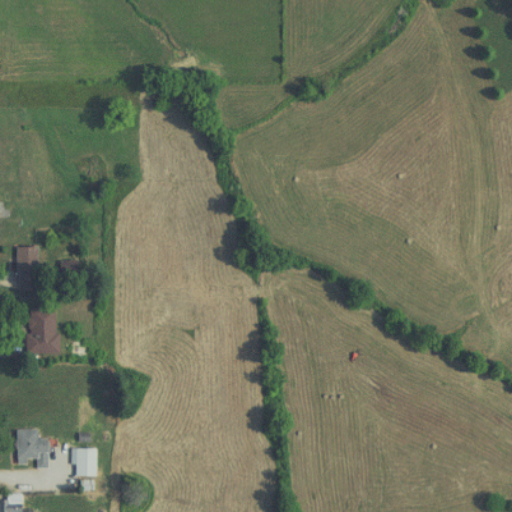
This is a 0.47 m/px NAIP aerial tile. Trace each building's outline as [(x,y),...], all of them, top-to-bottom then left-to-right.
[(30,292),(30,247),(10,247),(10,292),(30,292)] [(19,354),(50,354),(50,307),(19,307),(19,354)] [(29,429),(8,428),(8,463),(18,464),(18,458),(28,459),(28,468),(40,468),(40,438),(29,438),(29,429)] [(87,447),(64,447),(64,475),(87,475),(87,447)] [(0,511),(12,511),(12,495),(0,495),(0,511)]
